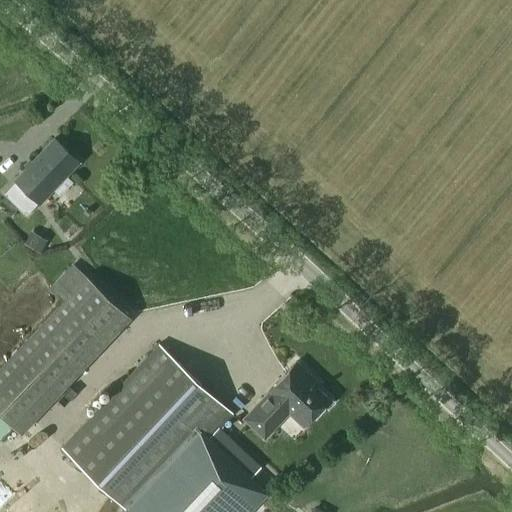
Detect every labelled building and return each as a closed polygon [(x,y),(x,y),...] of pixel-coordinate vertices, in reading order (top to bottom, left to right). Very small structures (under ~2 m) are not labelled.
[(40,205),(81,162),(54,136),(13,179),(40,205)] [(131,318),(86,275),(0,366),(0,413),(22,434),(131,318)] [(233,413),(159,343),(61,447),(125,508),(120,511),(251,511),(268,495),(208,439),(233,413)] [(264,437),(277,424),(288,412),(304,426),(328,399),(316,388),(321,382),(298,360),(268,392),(269,393),(245,419),(264,437)] [(0,511),(54,511),(54,508),(37,484),(21,484),(6,463),(0,466),(0,511)]
